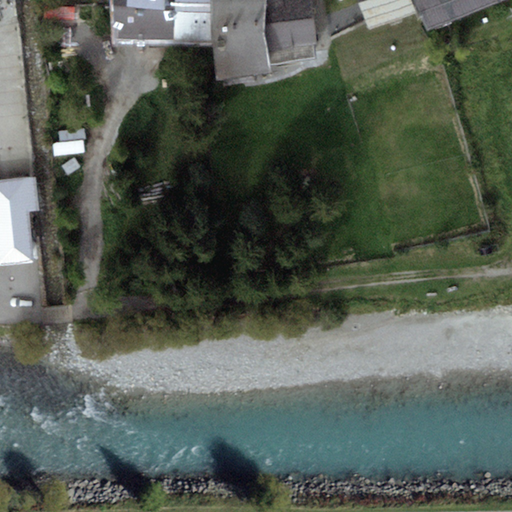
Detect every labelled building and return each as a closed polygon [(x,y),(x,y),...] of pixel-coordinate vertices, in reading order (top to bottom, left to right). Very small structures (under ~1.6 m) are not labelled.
[(114,0),(116,39),(204,38),(205,0),(114,0)] [(278,70),(277,63),(314,56),(310,0),(210,0),(217,80),(278,70)] [(358,0),(368,28),(415,13),(411,0),(358,0)] [(415,0),(426,31),(502,0),(415,0)] [(36,177),(0,180),(0,264),(34,261),(29,211),(39,210),(36,177)]
